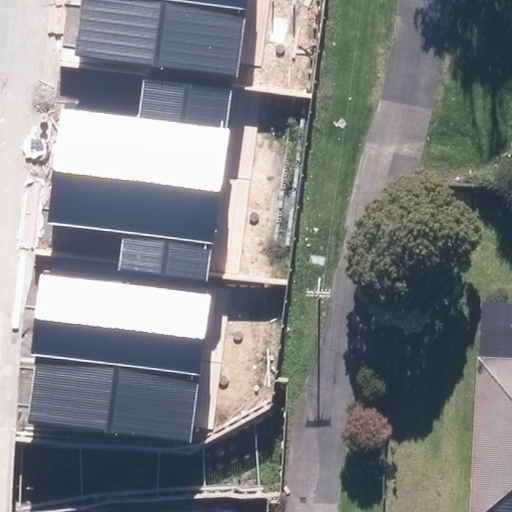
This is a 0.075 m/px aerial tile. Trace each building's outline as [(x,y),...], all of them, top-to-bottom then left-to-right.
[(78,0),(71,55),(237,78),(245,7),(183,0),(78,0)] [(124,236),(211,248),(234,89),(146,76),(139,119),(63,108),(46,224),(124,236)] [(42,272),(34,352),(199,370),(211,248),(124,236),(119,280),(42,272)] [(199,370),(34,352),(27,421),(192,440),(199,370)] [(511,511),(511,362),(473,361),(465,511),(511,511)]
